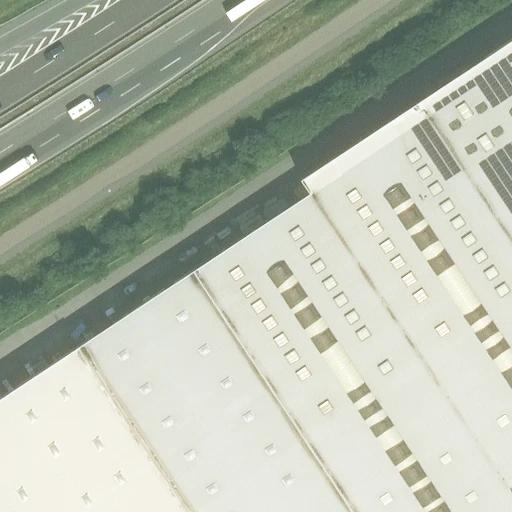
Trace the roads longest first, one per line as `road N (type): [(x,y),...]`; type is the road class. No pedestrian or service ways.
road 1 (unclassified): [(0,248),(373,0)]
road 2 (motorway): [(0,154),(241,0)]
road 3 (motorway): [(149,0),(0,93)]
